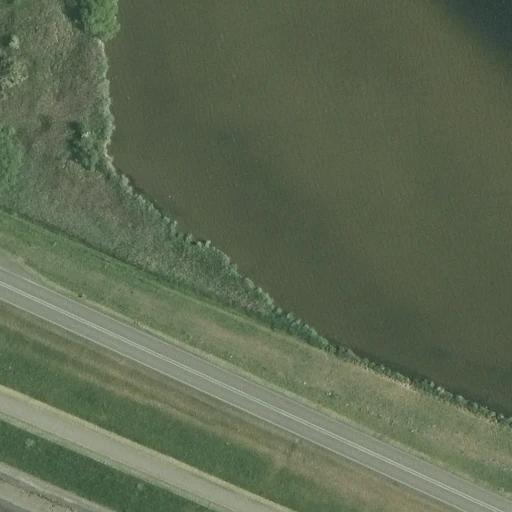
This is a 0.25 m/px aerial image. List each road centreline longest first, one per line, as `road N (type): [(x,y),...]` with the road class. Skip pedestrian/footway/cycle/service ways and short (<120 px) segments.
road 1 (trunk): [(505,511),(0,278)]
road 2 (unclassified): [(272,511),(0,392)]
